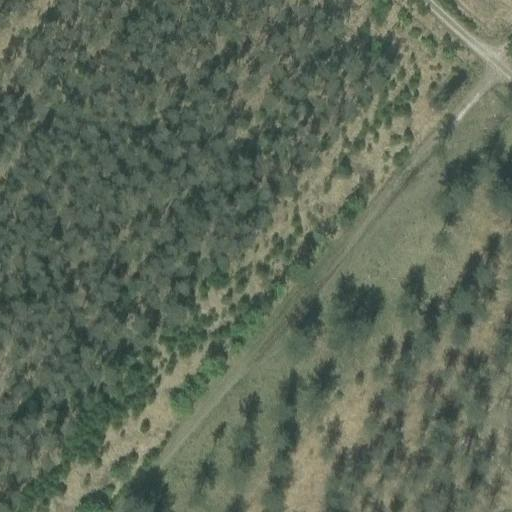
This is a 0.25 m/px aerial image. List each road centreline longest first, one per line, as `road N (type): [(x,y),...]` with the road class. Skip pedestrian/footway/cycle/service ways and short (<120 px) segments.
road 1 (track): [(511,85),(494,69),(116,511)]
road 2 (track): [(415,0),(494,69),(511,47)]
